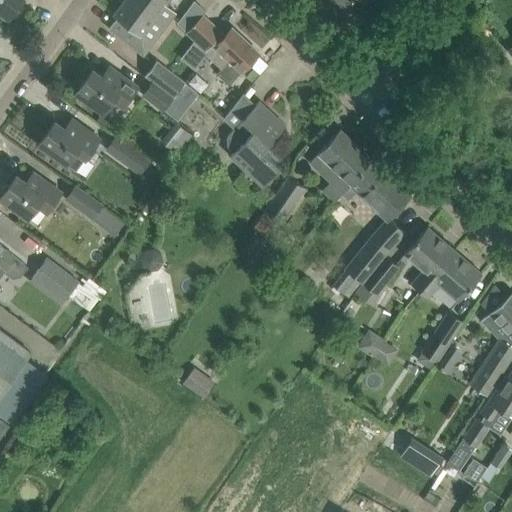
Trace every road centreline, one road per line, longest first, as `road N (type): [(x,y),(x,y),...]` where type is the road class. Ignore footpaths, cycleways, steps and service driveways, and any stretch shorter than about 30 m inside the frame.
road 1 (tertiary): [(511,254),(367,101)]
road 2 (tertiary): [(367,101),(254,0)]
road 3 (residential): [(0,113),(82,0)]
road 4 (unclassified): [(367,101),(435,0)]
